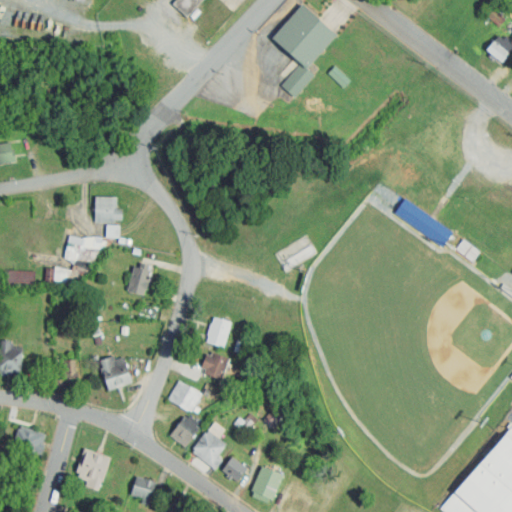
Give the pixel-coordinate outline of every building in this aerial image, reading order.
[(200,0),(187,15),(173,3),(175,0),(200,0)] [(302,4),(337,36),(307,69),(314,75),(295,97),(281,85),(300,64),(272,38),(302,4)] [(486,50),(502,61),(509,52),(493,40),(486,50)] [(352,80),(336,65),(329,73),(345,87),(352,80)] [(0,143),(10,142),(13,161),(0,163),(0,143)] [(455,230),(406,196),(395,212),(443,246),(455,230)] [(96,203),(113,203),(113,210),(122,210),(122,220),(95,219),(96,203)] [(121,224),(107,224),(106,237),(120,237),(121,224)] [(65,257),(98,261),(100,238),(68,234),(65,257)] [(455,248),(465,236),(482,249),(472,261),(455,248)] [(68,285),(70,268),(52,266),(49,283),(68,285)] [(134,267),(150,271),(143,295),(128,291),(134,267)] [(36,270),(10,269),(10,286),(35,286),(36,270)] [(214,317),(231,322),(224,347),(206,342),(214,317)] [(0,340),(10,341),(9,349),(22,350),(20,371),(0,369),(0,340)] [(212,352),(229,359),(221,380),(204,373),(206,369),(201,368),(206,354),(211,356),(212,352)] [(108,391),(132,383),(125,362),(117,365),(114,355),(99,360),(105,376),(104,377),(108,391)] [(75,360),(75,373),(77,373),(77,383),(64,384),(64,389),(54,389),(53,367),(65,367),(65,360),(75,360)] [(182,382),(198,391),(187,410),(171,401),(182,382)] [(265,419),(274,426),(283,413),(273,406),(265,419)] [(174,430),(189,442),(199,429),(184,417),(174,430)] [(18,429),(41,436),(38,443),(45,445),(42,455),(35,453),(34,457),(11,448),(18,429)] [(511,429),(511,511),(444,511),(440,509),(511,429)] [(205,432),(224,447),(211,463),(192,449),(205,432)] [(87,452),(110,460),(103,481),(101,481),(98,490),(85,486),(86,481),(78,478),(87,452)] [(232,457),(247,468),(237,482),(222,470),(232,457)] [(262,466),(283,475),(273,500),(251,491),(262,466)] [(136,477),(156,483),(149,506),(141,503),(142,499),(131,495),(136,477)] [(288,490),(291,491),(294,483),(302,486),(298,494),(311,499),(305,511),(286,511),(280,509),(288,490)] [(161,511),(166,499),(194,509),(192,511),(161,511)]
